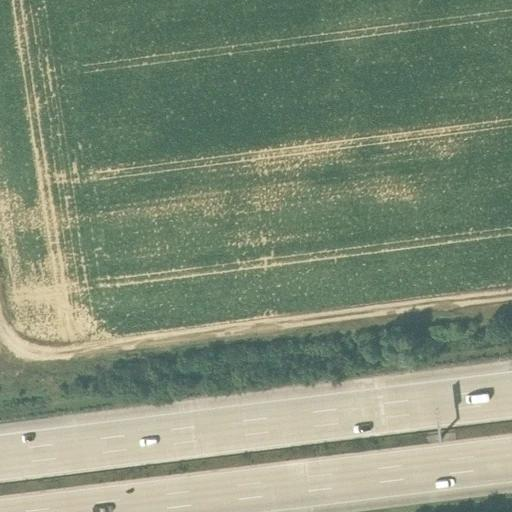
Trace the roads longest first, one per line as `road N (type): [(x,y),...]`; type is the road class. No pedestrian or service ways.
road 1 (track): [(511,295),(46,353),(2,327),(0,309)]
road 2 (motorway): [(511,390),(0,452)]
road 3 (motorway): [(144,511),(511,467)]
